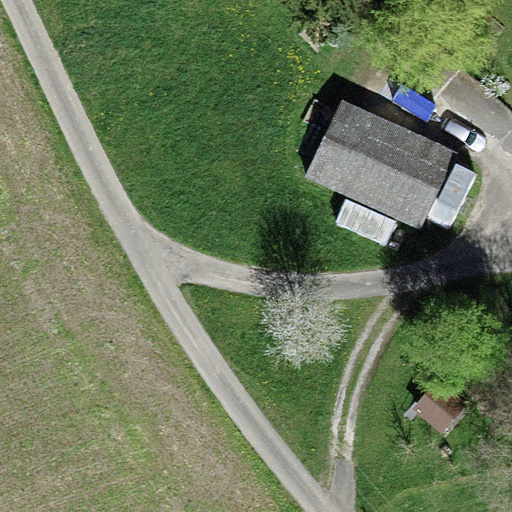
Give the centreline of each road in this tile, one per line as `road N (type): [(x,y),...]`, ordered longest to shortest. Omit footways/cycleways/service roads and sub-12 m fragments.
road 1 (track): [(322,511),(223,385),(130,237),(11,0)]
road 2 (track): [(331,511),(338,428),(355,363),(414,280)]
